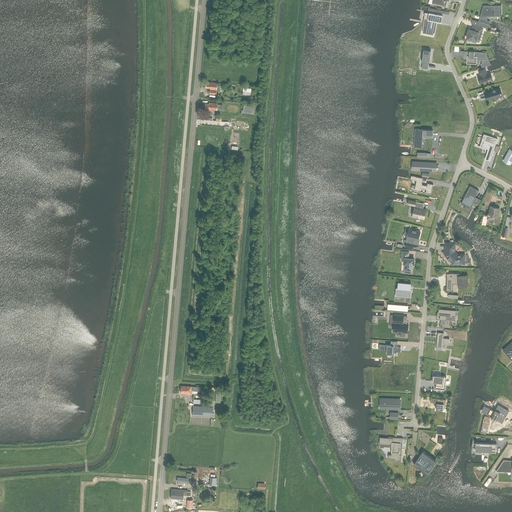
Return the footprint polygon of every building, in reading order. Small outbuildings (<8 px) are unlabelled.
[(484,6),(484,16),(486,16),(501,16),(501,6),(484,6)] [(425,26),(424,32),(435,34),(437,22),(441,23),(443,16),(429,13),(429,14),(426,14),(425,20),(427,20),(426,27),(425,26)] [(477,21),(476,25),(488,29),(489,25),(488,25),(484,23),(485,20),(486,20),(486,16),(484,16),(483,16),(480,16),(479,22),(477,21)] [(469,30),(467,39),(476,42),(476,40),(478,33),(480,33),(481,34),(481,32),(482,29),(475,27),(474,26),(473,29),(472,31),(471,30),(469,30)] [(422,63),(421,69),(428,69),(428,63),(429,63),(430,51),(423,50),(422,62),(422,63)] [(469,52),(461,52),(464,58),(467,58),(466,64),(477,64),(477,59),(484,59),(484,53),(474,52),(469,52)] [(481,75),(478,76),(480,84),(491,81),(492,80),(490,73),(487,74),(486,72),(486,69),(479,71),(480,74),(481,74),(481,75)] [(407,82),(407,92),(426,92),(426,96),(434,96),(434,87),(426,87),(426,82),(407,82)] [(500,89),(485,93),(487,101),(502,96),(500,89)] [(415,129),(414,147),(422,147),(422,138),(432,138),(433,130),(415,129)] [(481,144),(480,147),(488,149),(490,150),(488,154),(492,156),(497,139),(493,137),(492,138),(484,136),(484,138),(483,138),(482,140),(483,140),(482,144),(481,144)] [(511,150),(510,149),(503,161),(510,165),(511,161),(511,150)] [(415,162),(415,170),(431,171),(431,169),(431,163),(415,162)] [(411,176),(410,179),(417,181),(415,190),(420,192),(421,189),(426,190),(426,193),(432,194),(434,184),(428,183),(427,186),(422,184),(423,178),(417,177),(411,176)] [(470,186),(461,204),(465,206),(470,208),(475,198),(479,191),(470,186)] [(415,207),(413,217),(425,219),(427,210),(415,207)] [(491,207),(488,219),(491,220),(491,221),(491,222),(496,223),(499,210),(500,209),(491,207)] [(406,243),(405,247),(413,249),(414,245),(415,239),(419,240),(420,232),(409,229),(408,230),(407,236),(407,237),(408,237),(407,243),(406,243)] [(447,244),(447,256),(455,264),(465,264),(464,255),(458,255),(456,252),(456,244),(447,244)] [(403,252),(402,261),(405,261),(405,265),(406,265),(405,273),(412,273),(413,265),(414,265),(414,259),(408,259),(409,253),(403,252)] [(447,279),(447,291),(453,292),(453,284),(458,284),(458,288),(468,287),(468,275),(459,276),(460,274),(451,273),(447,274),(447,279)] [(398,288),(398,289),(399,289),(399,294),(401,295),(404,295),(406,295),(406,296),(411,297),(411,290),(410,290),(411,286),(411,284),(398,283),(398,288)] [(439,309),(438,313),(439,313),(439,315),(440,315),(440,320),(446,321),(446,320),(456,321),(457,315),(455,315),(456,311),(439,309)] [(391,315),(390,320),(394,320),(394,323),(393,332),(400,332),(400,336),(405,337),(406,333),(407,333),(408,324),(403,323),(403,315),(395,315),(391,315)] [(436,340),(435,352),(441,352),(442,346),(448,347),(448,341),(436,340)] [(385,345),(384,350),(387,350),(386,354),(392,354),(392,356),(397,356),(397,355),(397,352),(401,353),(401,348),(397,347),(397,346),(385,345)] [(395,382),(395,371),(381,371),(381,378),(378,378),(378,387),(398,388),(398,382),(395,382)] [(433,379),(432,382),(437,383),(437,385),(436,385),(435,389),(444,390),(445,384),(446,377),(437,376),(433,375),(433,379)] [(431,398),(430,403),(437,403),(436,408),(436,410),(443,411),(444,404),(446,405),(446,400),(431,398)] [(383,399),(383,409),(399,409),(399,406),(400,406),(400,400),(383,399)] [(211,417),(212,407),(192,405),(192,416),(211,417)] [(487,407),(484,412),(492,417),(493,416),(497,418),(496,419),(503,422),(505,417),(499,414),(503,408),(498,405),(495,411),(487,407)] [(380,437),(379,444),(392,445),(391,455),(389,455),(388,459),(395,459),(395,461),(401,460),(402,447),(403,439),(403,438),(388,437),(388,438),(380,437)] [(476,443),(476,451),(496,452),(497,444),(476,443)] [(423,451),(414,465),(427,475),(437,461),(423,451)] [(500,466),(496,472),(497,472),(500,472),(504,472),(504,470),(511,469),(511,462),(508,462),(508,466),(500,466)] [(171,489),(171,498),(182,499),(183,495),(190,496),(190,492),(187,492),(187,491),(183,490),(171,489)] [(193,500),(187,500),(186,508),(192,508),(195,508),(195,505),(192,505),(193,500)]
